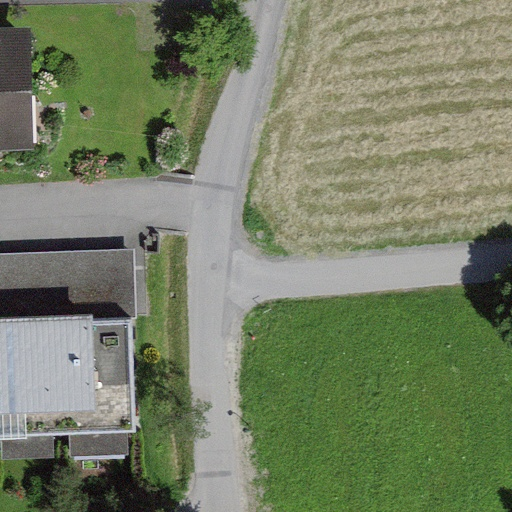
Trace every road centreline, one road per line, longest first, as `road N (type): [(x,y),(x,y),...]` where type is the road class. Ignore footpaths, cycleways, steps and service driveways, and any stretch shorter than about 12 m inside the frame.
road 1 (residential): [(224,285),(229,194),(277,0)]
road 2 (residential): [(511,262),(224,285)]
road 3 (residential): [(235,511),(221,370),(224,285)]
